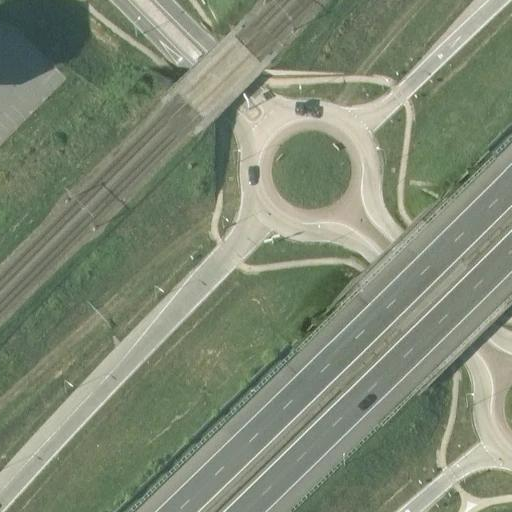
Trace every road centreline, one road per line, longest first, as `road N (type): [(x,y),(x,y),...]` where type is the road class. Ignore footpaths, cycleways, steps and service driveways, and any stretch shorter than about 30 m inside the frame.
road 1 (motorway): [(511,185),(174,511)]
road 2 (motorway): [(262,214),(212,279),(0,504)]
road 3 (motorway): [(247,511),(511,254)]
road 4 (secondary): [(262,214),(287,228),(355,242),(472,361),(482,422),(499,452)]
road 5 (secondary): [(511,345),(493,335),(378,215),(371,160),(357,131)]
road 6 (secondary): [(119,0),(235,118),(251,146)]
road 7 (motorway): [(499,0),(357,131)]
road 8 (secondary): [(284,114),(163,0)]
